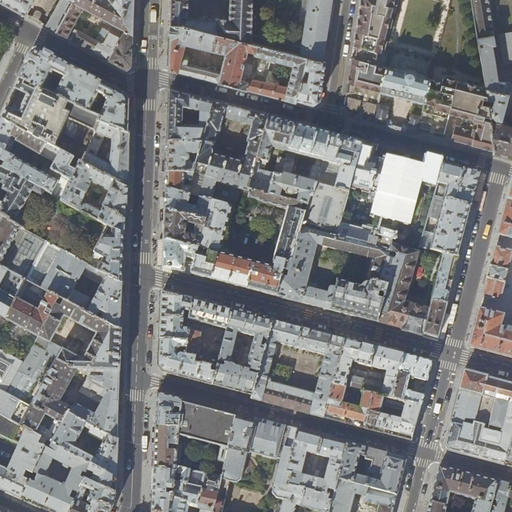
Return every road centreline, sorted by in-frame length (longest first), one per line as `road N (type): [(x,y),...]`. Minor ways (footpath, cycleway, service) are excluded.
road 1 (residential): [(140,275),(451,354)]
road 2 (residential): [(424,453),(136,377)]
road 3 (tertiary): [(148,82),(140,275)]
road 4 (residential): [(499,168),(451,354)]
road 5 (residential): [(328,123),(148,82)]
road 6 (residential): [(499,168),(328,123)]
road 7 (tertiary): [(136,377),(128,511)]
road 8 (residential): [(148,82),(131,83),(30,32)]
road 9 (residential): [(346,0),(328,123)]
